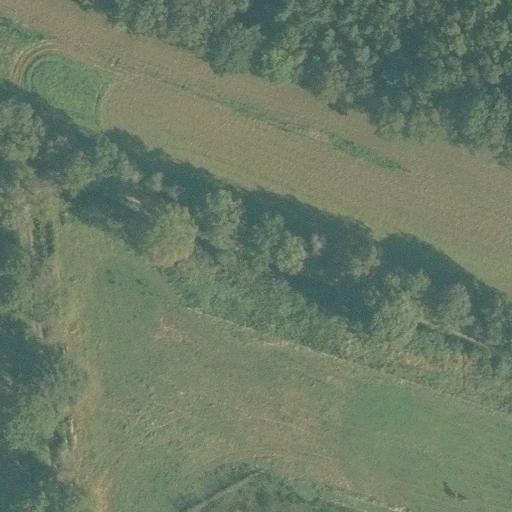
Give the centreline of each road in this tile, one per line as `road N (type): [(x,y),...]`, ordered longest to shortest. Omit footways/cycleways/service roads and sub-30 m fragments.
road 1 (track): [(511,347),(18,152)]
road 2 (track): [(18,152),(56,511)]
